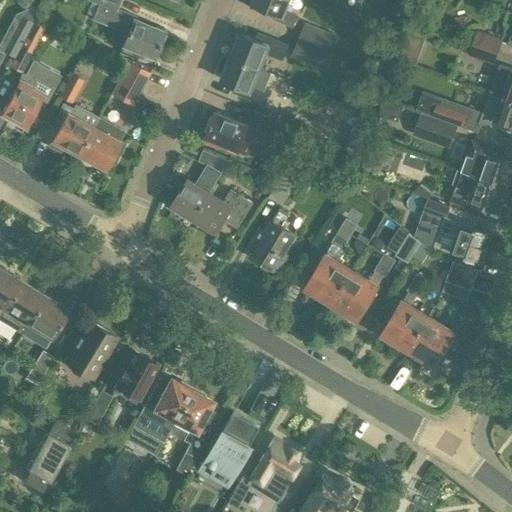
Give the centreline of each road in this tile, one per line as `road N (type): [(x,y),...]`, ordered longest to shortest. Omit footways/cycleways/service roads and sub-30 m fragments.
road 1 (residential): [(448,448),(163,277),(124,242)]
road 2 (residential): [(124,242),(222,0)]
road 3 (residential): [(448,448),(511,271)]
road 4 (residential): [(124,242),(0,170)]
